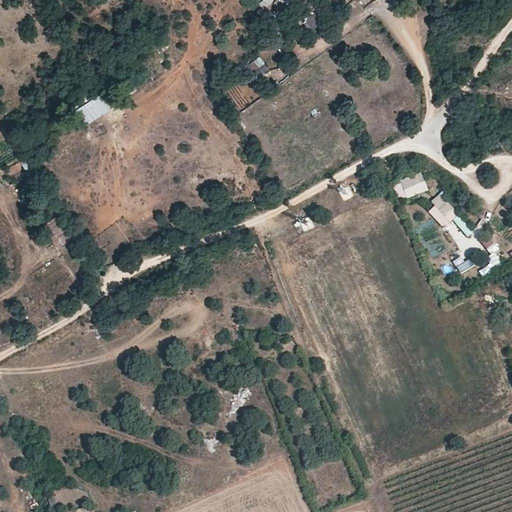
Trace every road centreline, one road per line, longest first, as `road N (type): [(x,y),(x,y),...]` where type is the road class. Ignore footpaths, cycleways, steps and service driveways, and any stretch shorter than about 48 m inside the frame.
road 1 (track): [(0,358),(138,270),(420,140)]
road 2 (track): [(420,140),(511,24)]
